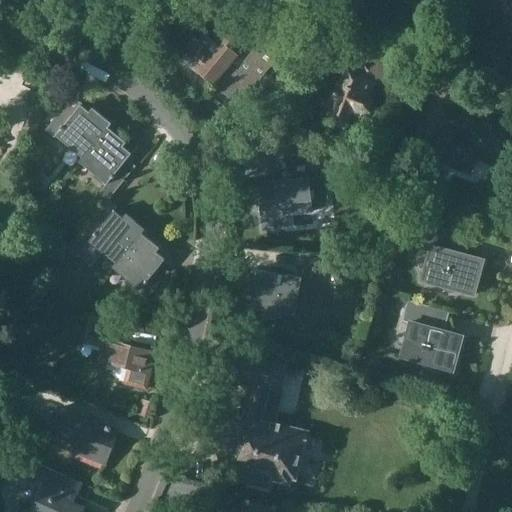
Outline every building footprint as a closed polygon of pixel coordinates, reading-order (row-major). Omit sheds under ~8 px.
[(425,0),(401,0),(401,1),(418,12),(425,0)] [(240,39),(221,23),(209,37),(205,33),(200,39),(196,37),(185,51),(186,52),(181,59),(195,71),(197,69),(213,82),(228,64),(237,72),(246,61),(232,49),(240,39)] [(239,103),(282,51),(251,26),(240,39),(232,49),(246,61),(237,72),(228,64),(213,82),(239,103)] [(369,97),(380,69),(363,62),(359,72),(348,67),(336,97),(326,94),(321,106),(324,107),(320,118),(325,120),(325,122),(339,127),(341,127),(345,129),(349,118),(359,122),(363,112),(370,112),(374,103),(369,97)] [(24,129),(33,134),(44,108),(35,103),(24,129)] [(56,136),(82,158),(83,159),(108,128),(112,124),(92,108),(89,112),(80,105),(71,117),(62,110),(45,131),(54,138),(56,136)] [(476,156),(491,162),(492,162),(492,161),(492,162),(498,147),(505,130),(488,123),(488,122),(472,116),(466,132),(450,125),(444,138),(448,140),(445,147),(438,144),(440,140),(418,131),(408,155),(434,166),(436,161),(452,167),(453,165),(469,172),(476,156)] [(211,133),(216,127),(206,118),(201,124),(211,133)] [(82,158),(79,161),(106,184),(96,196),(106,204),(126,179),(132,172),(125,166),(123,165),(128,158),(132,154),(124,147),(123,146),(125,145),(126,143),(125,141),(108,128),(83,159),(82,158)] [(259,138),(257,128),(235,133),(237,142),(259,138)] [(19,139),(14,152),(22,155),(27,143),(19,139)] [(265,229),(263,229),(263,230),(288,228),(288,226),(286,227),(285,212),(293,211),(293,214),(313,212),(313,209),(312,206),(329,204),(326,180),(327,180),(326,176),(318,177),(315,147),(286,150),(290,180),(258,183),(258,184),(263,184),(266,211),(263,212),(265,229)] [(411,181),(398,176),(393,187),(406,193),(411,181)] [(382,210),(394,213),(398,196),(387,193),(382,210)] [(105,249),(120,260),(145,229),(125,213),(122,217),(114,210),(105,222),(96,215),(68,251),(77,258),(78,259),(80,257),(89,264),(88,264),(92,267),(93,266),(92,266),(102,253),(103,253),(104,252),(103,252),(105,249)] [(406,232),(410,218),(398,214),(394,228),(406,232)] [(429,224),(424,244),(431,247),(422,280),(439,285),(440,286),(441,288),(442,289),(444,290),(445,291),(446,292),(448,292),(451,293),(453,293),(455,293),(456,293),(458,292),(461,291),(474,294),(484,260),(455,252),(460,233),(429,224)] [(0,268),(7,257),(9,258),(13,252),(11,250),(18,237),(0,226),(0,268)] [(160,248),(142,233),(145,229),(120,260),(120,261),(114,268),(139,289),(138,291),(148,299),(170,272),(161,264),(165,259),(157,252),(160,248)] [(303,273),(303,269),(339,272),(339,275),(340,275),(342,257),(304,254),(304,255),(309,256),(308,268),(302,268),(301,273),(303,273)] [(277,312),(283,313),(295,315),(302,277),(257,270),(250,307),(269,311),(270,306),(277,308),(277,312)] [(410,323),(401,356),(418,361),(419,363),(420,364),(421,365),(424,367),(425,368),(427,368),(430,369),(432,369),(434,369),(435,369),(437,368),(438,368),(440,367),(453,371),(463,336),(434,328),(439,309),(408,300),(403,321),(410,323)] [(19,306),(14,304),(9,324),(14,325),(19,306)] [(113,311),(112,317),(125,321),(127,315),(113,311)] [(90,316),(84,341),(104,346),(107,347),(111,334),(129,338),(132,326),(90,316)] [(104,346),(99,364),(128,371),(125,387),(144,391),(153,356),(144,354),(145,350),(127,346),(129,338),(111,334),(107,347),(104,346)] [(223,349),(217,375),(240,381),(240,382),(242,382),(248,392),(248,394),(249,394),(243,415),(276,423),(277,417),(283,395),(278,394),(285,364),(223,349)] [(370,359),(358,357),(356,370),(368,372),(370,359)] [(392,402),(402,405),(406,389),(396,386),(392,402)] [(140,414),(150,417),(154,404),(144,401),(140,414)] [(47,441),(106,464),(118,431),(112,429),(112,427),(107,425),(106,427),(97,423),(96,427),(89,424),(90,421),(59,409),(47,441)] [(306,436),(302,429),(276,423),(243,415),(232,462),(241,464),(237,479),(271,488),(273,479),(289,483),(291,478),(295,479),(306,436)] [(82,484),(31,462),(17,455),(11,469),(25,475),(43,483),(30,511),(31,511),(82,511),(85,507),(74,503),(82,484)] [(274,511),(276,508),(245,499),(241,511),(243,511),(274,511)]
